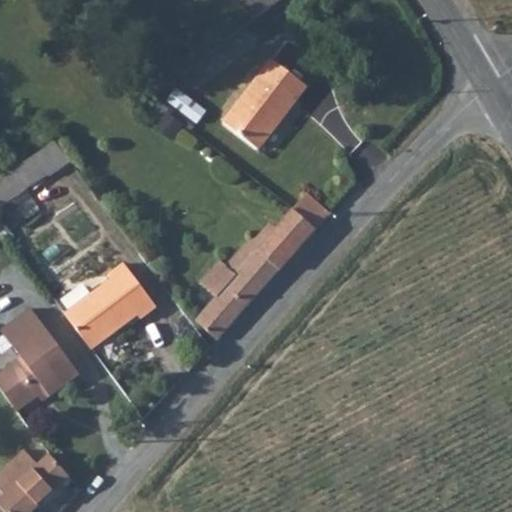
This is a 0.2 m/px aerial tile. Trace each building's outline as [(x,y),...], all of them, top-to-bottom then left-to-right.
[(235,0),(252,20),(278,0),(235,0)] [(257,149),(307,86),(272,59),(223,122),(257,149)] [(206,111),(176,88),(167,100),(197,123),(206,111)] [(61,150),(55,141),(2,177),(0,178),(0,206),(48,174),(50,177),(71,162),(61,150)] [(307,193),(292,210),(315,230),(330,213),(307,193)] [(292,210),(276,229),(298,249),(315,230),(292,210)] [(271,225),(258,240),(263,244),(275,230),(271,225)] [(195,321),(217,341),(298,249),(276,229),(263,244),(258,240),(257,241),(252,241),(248,243),(245,245),(244,244),(226,265),(220,259),(214,266),(215,268),(204,280),(219,293),(195,321)] [(111,279),(64,313),(91,350),(138,315),(141,318),(156,307),(124,263),(108,275),(111,279)] [(204,280),(215,268),(214,266),(200,282),(216,296),(219,293),(204,280)] [(21,357),(0,372),(0,388),(17,411),(38,395),(45,391),(49,396),(79,375),(31,308),(1,330),(21,357)] [(49,396),(45,391),(38,395),(43,401),(49,396)] [(0,511),(31,511),(69,477),(49,454),(38,464),(25,449),(0,470),(0,511)]
